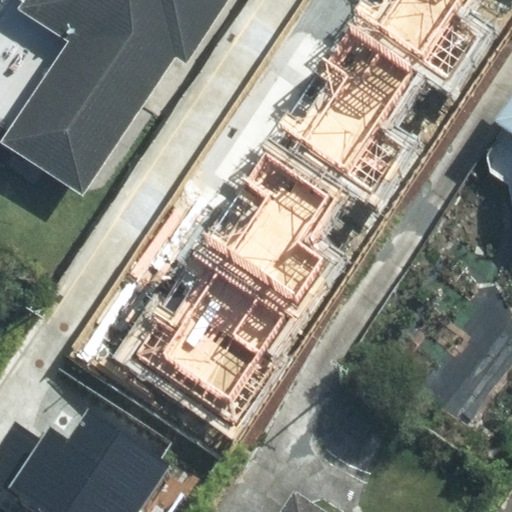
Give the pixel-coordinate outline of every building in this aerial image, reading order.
[(23,0),(0,35),(0,166),(73,214),(176,58),(187,66),(230,0),(23,0)] [(333,235),(493,0),(317,0),(335,12),(231,165),(333,235)] [(511,201),(511,114),(499,135),(511,143),(511,158),(504,170),(509,200),(511,201)] [(0,458),(0,486),(40,511),(147,511),(175,469),(93,416),(69,453),(23,423),(0,458)] [(302,511),(277,495),(266,511),(302,511)]
